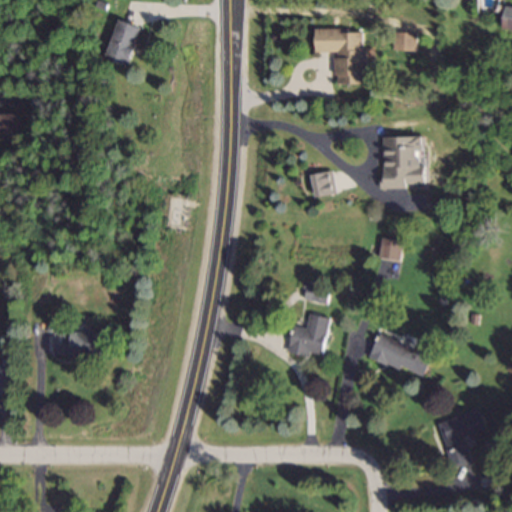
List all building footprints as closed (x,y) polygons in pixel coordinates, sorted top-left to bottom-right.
[(107,59),(128,68),(143,31),(122,22),(107,59)] [(369,31),(318,31),(318,53),(338,53),(338,86),(369,86),(369,31)] [(419,35),(396,35),(396,56),(419,56),(419,35)] [(0,140),(21,141),(21,117),(0,116),(0,140)] [(387,191),(431,190),(430,139),(386,140),(387,191)] [(331,291),(309,290),(309,301),(330,302),(331,291)] [(296,327),(291,354),(326,360),(333,320),(312,316),(310,329),(296,327)] [(112,334),(56,334),(56,359),(112,359),(112,334)] [(425,381),(434,359),(382,337),(372,359),(425,381)] [(442,425),(456,472),(475,466),(467,440),(491,433),(485,412),(442,425)]
